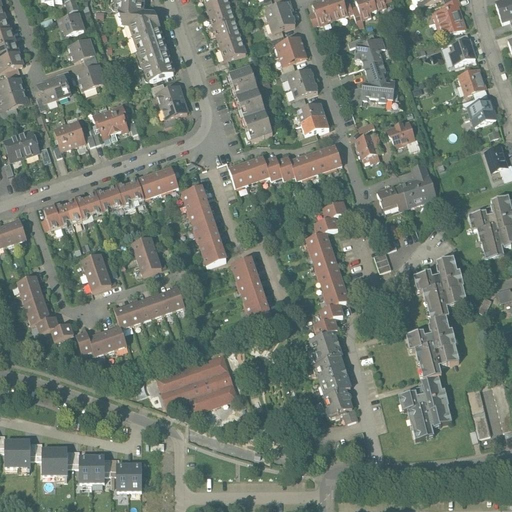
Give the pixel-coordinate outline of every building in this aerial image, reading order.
[(144,0),(111,0),(110,13),(143,16),(144,0)] [(233,22),(226,0),(199,0),(209,29),(233,22)] [(323,0),(318,0),(309,3),(317,25),(331,20),(323,0)] [(342,0),(323,0),(331,20),(347,15),(342,0)] [(373,12),(369,0),(352,0),(360,22),(371,18),(370,13),(373,12)] [(389,0),(369,0),(373,12),(391,6),(389,0)] [(413,0),(416,9),(440,0),(413,0)] [(456,0),(454,0),(428,8),(438,39),(466,30),(456,0)] [(511,0),(509,0),(493,5),(499,26),(511,22),(511,0)] [(0,5),(0,18),(9,16),(5,4),(0,5)] [(288,4),(261,12),(265,26),(293,17),(288,4)] [(80,13),(56,21),(62,40),(86,32),(80,13)] [(165,45),(157,18),(124,15),(135,53),(165,45)] [(0,18),(0,32),(13,28),(9,16),(0,18)] [(293,17),(265,26),(269,39),(297,30),(293,17)] [(244,56),(233,22),(209,29),(219,63),(244,56)] [(0,32),(0,46),(17,40),(13,28),(0,32)] [(300,37),(271,46),(275,56),(303,47),(300,37)] [(90,39),(65,47),(71,65),(96,57),(90,39)] [(0,46),(0,59),(21,53),(17,40),(0,46)] [(373,40),(349,47),(358,71),(382,64),(373,40)] [(449,68),(474,61),(468,40),(443,47),(449,68)] [(174,73),(165,45),(135,53),(144,83),(174,73)] [(303,47),(275,56),(278,67),(306,58),(303,47)] [(0,59),(0,73),(25,65),(21,53),(0,59)] [(387,79),(382,64),(358,71),(363,87),(359,86),(357,103),(391,107),(394,80),(387,79)] [(75,75),(82,96),(105,88),(98,67),(75,75)] [(255,90),(248,68),(225,75),(232,97),(255,90)] [(309,68),(284,76),(287,89),(313,81),(309,68)] [(477,69),(456,76),(463,97),(484,91),(477,69)] [(58,105),(74,100),(66,78),(51,83),(58,105)] [(0,85),(0,101),(25,94),(21,79),(0,85)] [(313,81),(287,89),(291,102),(317,94),(313,81)] [(42,111),(58,105),(51,83),(35,88),(42,111)] [(184,104),(179,86),(152,94),(157,112),(184,104)] [(262,113),(255,90),(232,97),(239,120),(262,113)] [(0,101),(0,102),(5,117),(30,109),(25,94),(0,101)] [(471,127),(493,121),(487,100),(465,106),(471,127)] [(320,102),(294,109),(298,123),(323,115),(320,102)] [(189,123),(184,104),(157,112),(163,131),(189,123)] [(123,106),(107,111),(117,140),(133,135),(123,106)] [(107,111),(92,116),(101,145),(117,140),(107,111)] [(269,135),(262,113),(239,120),(246,143),(269,135)] [(323,115),(298,123),(301,136),(327,128),(323,115)] [(78,122),(66,126),(74,151),(86,147),(78,122)] [(388,138),(391,148),(413,141),(407,122),(391,127),(394,136),(388,138)] [(66,126),(53,130),(61,155),(74,151),(66,126)] [(33,130),(18,135),(26,163),(42,158),(33,130)] [(492,142),(503,138),(500,131),(489,135),(492,142)] [(18,135),(2,140),(11,168),(26,163),(18,135)] [(367,165),(378,162),(376,153),(373,154),(367,135),(352,140),(359,160),(365,158),(367,165)] [(334,145),(323,149),(330,172),(341,168),(334,145)] [(323,149),(311,152),(318,175),(330,172),(323,149)] [(482,153),(487,174),(505,170),(500,149),(482,153)] [(311,152),(299,156),(306,179),(318,175),(311,152)] [(273,156),(261,160),(268,182),(280,179),(274,160),(273,156)] [(299,156),(287,159),(294,182),(306,179),(299,156)] [(260,157),(249,161),(256,183),(267,180),(260,157)] [(286,157),(274,160),(280,179),(281,181),(293,178),(286,157)] [(249,161),(238,164),(245,187),(256,183),(249,161)] [(408,168),(411,178),(426,174),(423,163),(408,168)] [(238,164),(227,168),(234,190),(245,187),(238,164)] [(173,168),(162,171),(169,194),(180,191),(173,168)] [(162,171),(151,175),(158,198),(169,194),(162,171)] [(411,178),(399,182),(407,209),(435,200),(426,174),(411,178)] [(151,175),(140,178),(147,201),(158,198),(151,175)] [(140,178),(129,182),(137,205),(147,201),(140,178)] [(129,182),(118,185),(126,208),(137,205),(129,182)] [(399,182),(373,191),(379,211),(396,206),(398,212),(407,209),(399,182)] [(118,185),(107,189),(115,212),(126,208),(118,185)] [(179,195),(182,206),(205,199),(202,188),(179,195)] [(107,189),(97,192),(104,215),(115,212),(107,189)] [(97,192),(86,196),(93,219),(104,215),(97,192)] [(86,196),(75,199),(82,222),(93,219),(86,196)] [(499,247),(511,243),(511,216),(508,197),(487,202),(490,216),(483,217),(482,213),(464,217),(468,234),(474,232),(481,262),(501,258),(499,247)] [(75,199),(64,203),(71,226),(82,222),(75,199)] [(182,206),(185,216),(208,209),(205,199),(182,206)] [(319,210),(323,221),(345,215),(341,202),(319,210)] [(64,203),(53,206),(61,229),(71,226),(64,203)] [(53,206),(42,210),(50,233),(61,229),(53,206)] [(185,216),(189,227),(211,220),(208,209),(185,216)] [(336,231),(333,219),(311,225),(315,237),(336,231)] [(189,227),(192,238),(215,231),(211,220),(189,227)] [(21,221),(10,225),(17,246),(28,242),(21,221)] [(10,225),(0,228),(0,232),(6,250),(17,246),(10,225)] [(192,238),(195,248),(218,241),(215,231),(192,238)] [(325,234),(303,241),(306,253),(328,246),(325,234)] [(131,246),(134,257),(157,250),(153,239),(131,246)] [(195,248),(199,259),(221,252),(218,241),(195,248)] [(328,246),(306,253),(310,264),(332,258),(328,246)] [(134,257),(138,269),(160,262),(157,250),(134,257)] [(199,259),(202,270),(225,263),(221,252),(199,259)] [(80,264),(84,274),(106,267),(102,256),(80,264)] [(332,258),(310,264),(314,276),(336,269),(332,258)] [(226,266),(230,277),(252,270),(249,259),(226,266)] [(420,296),(426,324),(447,320),(444,310),(463,306),(453,261),(432,265),(435,279),(428,281),(427,277),(409,280),(413,297),(420,296)] [(138,269),(141,280),(164,273),(160,262),(138,269)] [(84,274),(87,285),(109,278),(106,267),(84,274)] [(336,269),(314,276),(318,288),(340,281),(336,269)] [(230,277),(234,288),(256,280),(252,270),(230,277)] [(19,296),(41,288),(37,278),(15,285),(19,296)] [(87,285),(91,296),(113,288),(109,278),(87,285)] [(234,288),(237,299),(259,291),(256,280),(234,288)] [(340,281),(318,288),(322,299),(344,292),(340,281)] [(23,307),(45,299),(41,288),(19,296),(23,307)] [(178,289),(167,293),(174,313),(185,309),(178,289)] [(237,299),(241,309),(263,302),(259,291),(237,299)] [(344,292),(322,299),(325,311),(338,307),(347,304),(344,292)] [(167,293),(157,297),(163,316),(174,313),(167,293)] [(157,297),(146,300),(152,320),(163,316),(157,297)] [(26,318),(48,310),(45,299),(23,307),(26,318)] [(146,300),(135,304),(142,324),(152,320),(146,300)] [(241,309),(244,320),(267,313),(263,302),(241,309)] [(135,304),(124,308),(131,327),(142,324),(135,304)] [(325,311),(316,313),(319,324),(334,320),(341,318),(338,307),(325,311)] [(124,308),(113,311),(120,331),(131,327),(124,308)] [(36,327),(52,321),(48,310),(26,318),(30,329),(36,327)] [(244,320),(248,331),(270,323),(267,313),(244,320)] [(36,327),(40,338),(50,334),(61,330),(57,319),(52,321),(36,327)] [(337,332),(334,320),(319,324),(309,327),(313,338),(322,336),(333,333),(337,332)] [(457,365),(447,320),(426,324),(429,338),(422,340),(421,336),(403,339),(407,356),(414,355),(420,383),(439,379),(440,379),(438,369),(457,365)] [(54,345),(75,338),(71,327),(61,330),(50,334),(54,345)] [(110,334),(116,353),(126,350),(120,331),(110,334)] [(313,338),(307,341),(314,364),(340,356),(333,333),(322,336),(313,338)] [(86,334),(75,338),(81,359),(93,355),(88,341),(86,334)] [(99,338),(105,356),(116,353),(110,334),(99,338)] [(93,355),(94,360),(105,356),(99,338),(88,341),(93,355)] [(314,364),(310,365),(320,399),(350,390),(340,356),(314,364)] [(191,415),(236,401),(222,357),(153,379),(163,410),(187,402),(191,415)] [(420,383),(418,384),(421,397),(414,399),(413,394),(395,398),(399,415),(406,413),(412,443),(433,439),(430,428),(449,424),(439,379),(420,383)] [(490,386),(501,431),(511,429),(501,384),(490,386)] [(350,390),(320,399),(326,419),(338,416),(356,410),(350,390)] [(469,392),(479,436),(489,434),(479,390),(469,392)] [(356,410),(338,416),(340,423),(359,417),(356,410)] [(356,460),(369,457),(363,432),(350,434),(356,460)] [(9,455),(9,470),(33,470),(33,463),(33,446),(33,443),(8,443),(9,455)] [(71,451),(46,451),(46,463),(46,478),(71,478),(71,470),(71,453),(71,451)] [(91,494),(91,461),(78,461),(79,494),(91,494)] [(91,461),(91,494),(104,493),(104,487),(104,473),(103,461),(91,461)] [(128,472),(129,500),(141,499),(140,471),(128,472)] [(117,487),(117,472),(104,473),(104,487),(117,487)] [(118,500),(129,500),(128,472),(117,472),(117,487),(118,500)]
